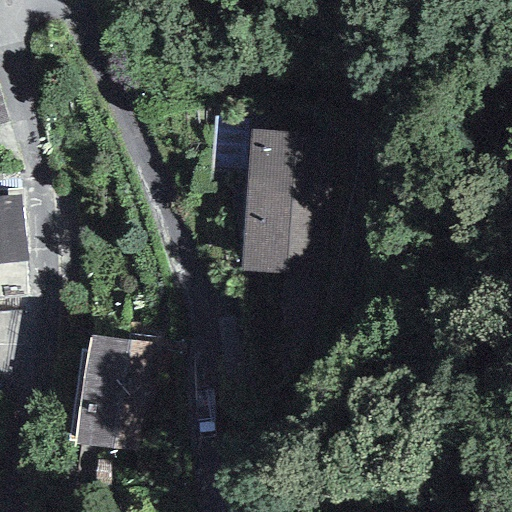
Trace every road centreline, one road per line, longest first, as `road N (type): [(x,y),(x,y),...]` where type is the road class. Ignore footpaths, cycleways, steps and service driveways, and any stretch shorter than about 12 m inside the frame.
road 1 (residential): [(64,0),(141,147),(194,283),(216,419),(220,511)]
road 2 (residential): [(16,511),(43,284),(36,178),(8,45),(12,0)]
